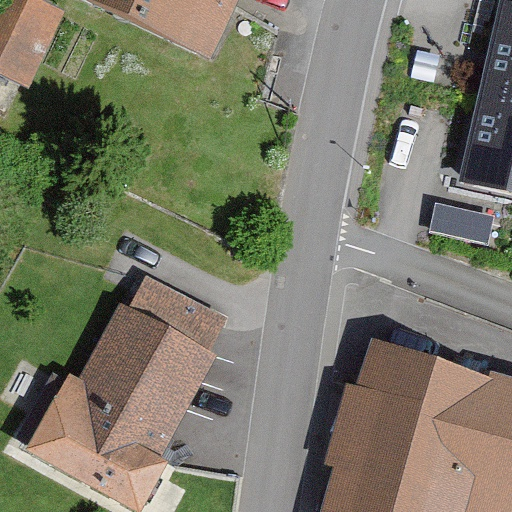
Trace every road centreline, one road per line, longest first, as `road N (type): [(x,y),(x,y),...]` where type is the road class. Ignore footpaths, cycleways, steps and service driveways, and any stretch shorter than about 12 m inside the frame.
road 1 (tertiary): [(269,511),(311,250)]
road 2 (tertiary): [(311,250),(364,0)]
road 3 (residential): [(311,250),(511,314)]
